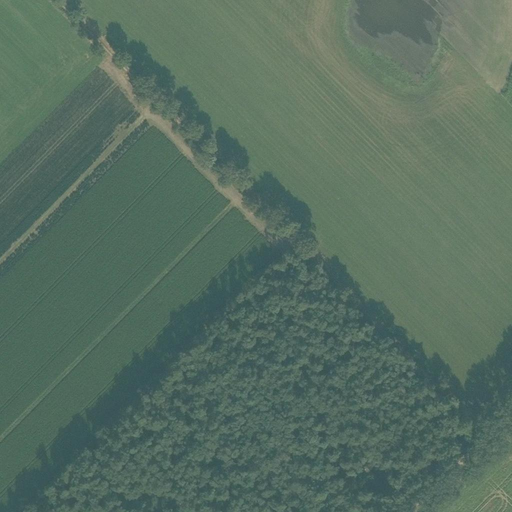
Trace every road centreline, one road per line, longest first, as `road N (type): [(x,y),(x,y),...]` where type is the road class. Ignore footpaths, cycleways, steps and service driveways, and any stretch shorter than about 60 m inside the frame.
road 1 (track): [(489,435),(59,0)]
road 2 (track): [(511,413),(413,511)]
